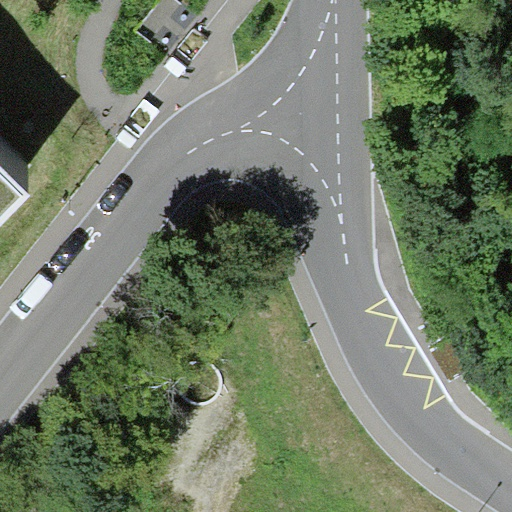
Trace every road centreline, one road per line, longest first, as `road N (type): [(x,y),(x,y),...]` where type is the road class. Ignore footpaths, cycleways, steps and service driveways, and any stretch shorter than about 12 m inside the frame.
road 1 (residential): [(339,104),(258,122),(182,168),(0,378)]
road 2 (residential): [(339,104),(336,190),(345,267),(365,322),(452,444),(511,488)]
